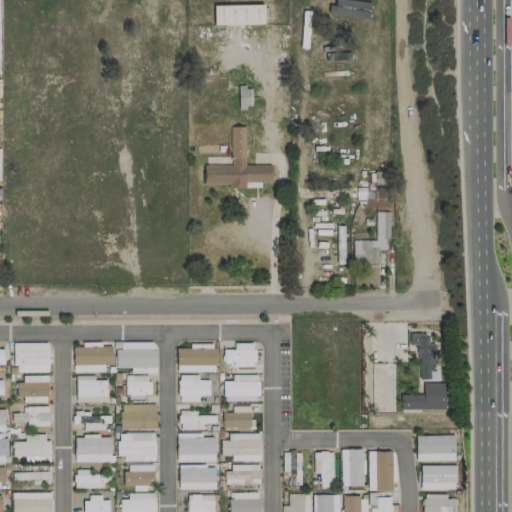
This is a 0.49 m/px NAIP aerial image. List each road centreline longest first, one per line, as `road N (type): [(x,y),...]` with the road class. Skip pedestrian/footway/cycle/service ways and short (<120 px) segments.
road 1 (residential): [(0,303),(428,302)]
road 2 (track): [(399,0),(403,122),(428,302)]
road 3 (primary): [(479,310),(485,511)]
road 4 (primary): [(476,144),(479,310)]
road 5 (primary): [(478,16),(476,144)]
